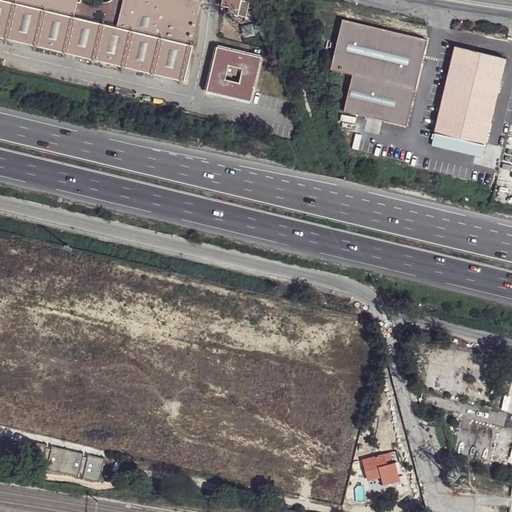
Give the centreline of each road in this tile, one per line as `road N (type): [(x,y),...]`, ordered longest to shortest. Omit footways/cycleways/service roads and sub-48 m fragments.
road 1 (residential): [(0,203),(358,291),(374,302),(389,324),(444,511)]
road 2 (motorway): [(0,164),(511,287)]
road 3 (motorway): [(511,248),(143,158)]
road 4 (motorway): [(511,235),(143,158)]
road 5 (motorway): [(143,158),(0,124)]
